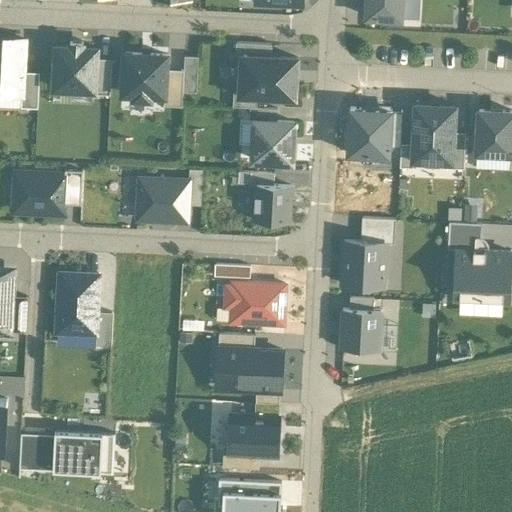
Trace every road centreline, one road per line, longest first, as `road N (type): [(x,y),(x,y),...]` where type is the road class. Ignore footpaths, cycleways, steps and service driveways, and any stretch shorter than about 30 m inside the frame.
road 1 (residential): [(333,28),(0,8)]
road 2 (residential): [(37,239),(320,256)]
road 3 (residential): [(305,511),(320,256)]
road 4 (track): [(511,364),(311,401)]
road 5 (residential): [(320,256),(330,74)]
road 6 (residential): [(330,74),(511,83)]
road 7 (residential): [(37,239),(34,411)]
